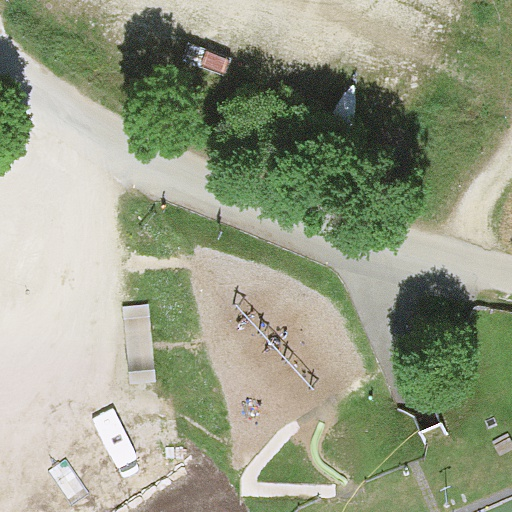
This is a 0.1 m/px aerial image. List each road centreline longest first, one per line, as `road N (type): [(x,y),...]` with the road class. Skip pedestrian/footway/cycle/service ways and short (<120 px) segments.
road 1 (unclassified): [(0,66),(171,168),(511,278)]
road 2 (unknown): [(86,123),(0,373)]
